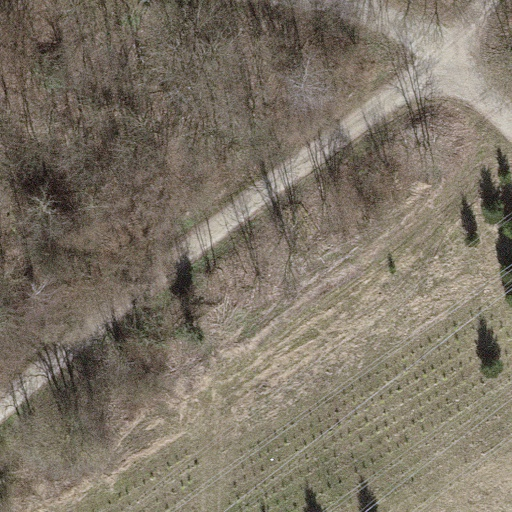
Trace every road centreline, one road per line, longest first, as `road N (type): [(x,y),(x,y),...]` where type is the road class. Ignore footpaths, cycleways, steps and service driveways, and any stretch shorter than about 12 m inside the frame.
road 1 (track): [(482,0),(409,85),(151,270),(0,401)]
road 2 (track): [(511,121),(441,50),(340,0)]
